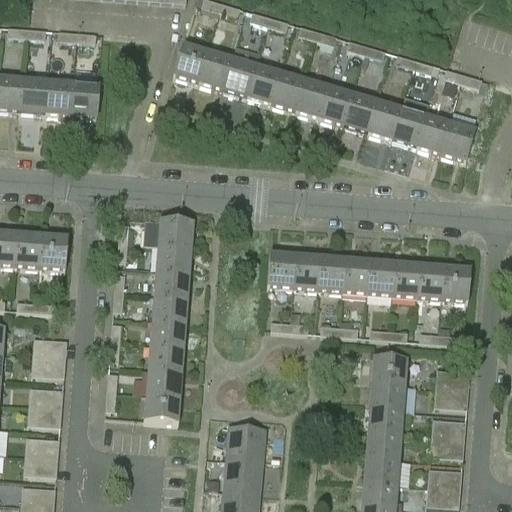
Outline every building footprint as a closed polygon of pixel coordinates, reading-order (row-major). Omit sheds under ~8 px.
[(173,9),(173,0),(161,0),(161,8),(173,9)] [(173,0),(173,9),(184,10),(185,0),(173,0)] [(218,9),(197,3),(194,11),(216,17),(218,9)] [(239,15),(218,9),(216,17),(236,23),(239,15)] [(269,24),(251,19),(249,27),(267,33),(269,24)] [(269,24),(267,33),(285,38),(287,29),(269,24)] [(318,38),(300,33),(297,41),(315,47),(318,38)] [(27,35),(7,34),(7,43),(26,44),(27,35)] [(27,35),(26,44),(44,46),(45,37),(27,35)] [(76,39),(58,38),(57,47),(75,48),(76,39)] [(318,38),(315,47),(333,52),(336,43),(318,38)] [(76,39),(75,48),(94,50),(95,41),(76,39)] [(366,52),(348,47),(345,56),(363,61),(366,52)] [(173,83),(198,90),(207,58),(182,51),(173,83)] [(366,52),(363,61),(381,67),(384,58),(366,52)] [(198,90),(222,97),(231,65),(207,58),(198,90)] [(415,67),(397,62),(394,70),(412,76),(415,67)] [(222,97),(246,104),(256,72),(231,65),(222,97)] [(430,81),(432,72),(415,67),(412,76),(430,81)] [(246,104),(270,111),(280,79),(256,72),(246,104)] [(463,81),(445,76),(442,84),(460,90),(463,81)] [(270,111),(295,118),(304,86),(280,79),(270,111)] [(463,81),(460,90),(478,95),(481,86),(463,81)] [(0,117),(19,119),(22,85),(0,83),(0,117)] [(19,119),(44,121),(47,87),(22,85),(19,119)] [(295,118),(319,125),(328,93),(304,86),(295,118)] [(44,121),(70,123),(72,89),(47,87),(44,121)] [(455,91),(444,87),(441,97),(453,100),(455,91)] [(98,91),(97,91),(72,89),(70,123),(96,125),(98,91)] [(319,125),(343,133),(352,100),(328,93),(319,125)] [(343,133),(367,140),(377,107),(352,100),(343,133)] [(367,140),(391,147),(401,115),(377,107),(367,140)] [(391,147),(416,154),(425,122),(401,115),(391,147)] [(416,154),(440,161),(449,129),(425,122),(416,154)] [(474,136),(449,129),(440,161),(465,168),(474,136)] [(191,256),(193,230),(159,227),(159,228),(148,227),(146,252),(157,253),(191,256)] [(128,232),(118,231),(117,250),(126,251),(128,232)] [(0,238),(0,273),(13,274),(16,240),(0,238)] [(37,276),(40,242),(16,240),(13,274),(37,276)] [(66,244),(40,242),(37,276),(63,278),(66,244)] [(126,251),(117,250),(116,268),(125,269),(126,251)] [(189,281),(191,256),(157,253),(155,278),(189,281)] [(267,294),(293,296),(295,262),(270,260),(267,294)] [(320,264),(295,262),(293,296),(318,298),(320,264)] [(342,299),(345,266),(320,264),(318,298),(342,299)] [(369,268),(345,266),(342,299),(367,301),(369,268)] [(391,303),(394,269),(369,268),(367,301),(391,303)] [(419,271),(394,269),(391,303),(416,305),(419,271)] [(441,307),(443,273),(419,271),(416,305),(441,307)] [(469,275),(443,273),(441,307),(466,309),(469,275)] [(189,281),(155,278),(153,303),(187,305),(189,281)] [(113,299),(123,300),(124,281),(115,281),(113,299)] [(113,299),(112,318),(121,319),(123,300),(113,299)] [(185,330),(187,305),(153,303),(151,327),(185,330)] [(15,317),(34,319),(35,309),(16,308),(15,317)] [(34,319),(43,319),(53,320),(54,311),(35,309),(34,319)] [(185,330),(151,327),(149,352),(183,355),(185,330)] [(288,338),(289,329),(270,328),(269,337),(288,338)] [(307,331),(289,329),(288,338),(307,340),(307,331)] [(109,349),(119,350),(120,331),(111,330),(109,349)] [(337,342),(338,333),(319,332),(318,341),(337,342)] [(357,335),(338,333),(337,342),(356,344),(357,335)] [(387,346),(387,337),(369,336),(368,345),(387,346)] [(406,339),(387,337),(387,346),(405,348),(406,339)] [(417,349),(436,350),(437,341),(418,340),(417,349)] [(436,350),(447,351),(455,352),(456,343),(437,341),(436,350)] [(40,365),(40,358),(41,346),(33,345),(31,364),(40,365)] [(65,360),(66,348),(41,346),(40,358),(65,360)] [(109,349),(108,368),(118,369),(119,350),(109,349)] [(181,380),(183,355),(149,352),(147,377),(181,380)] [(39,371),(64,372),(65,360),(40,358),(40,365),(39,371)] [(40,365),(31,364),(30,382),(38,383),(39,371),(40,365)] [(373,365),(371,390),(404,393),(406,368),(373,365)] [(38,383),(63,385),(64,372),(39,371),(38,383)] [(435,376),(434,395),(442,396),(443,390),(444,377),(435,376)] [(181,380),(147,377),(145,402),(179,405),(181,380)] [(444,377),(443,390),(467,393),(468,379),(444,377)] [(106,399),(115,399),(116,380),(107,380),(106,399)] [(369,415),(402,418),(404,393),(371,390),(369,415)] [(442,396),(442,403),(466,405),(467,393),(443,390),(442,396)] [(36,414),(37,408),(37,395),(29,395),(27,414),(36,414)] [(37,408),(61,410),(62,397),(37,395),(37,408)] [(441,415),(442,403),(442,396),(434,395),(432,414),(441,415)] [(106,399),(104,417),(114,418),(115,399),(106,399)] [(177,430),(179,405),(145,402),(143,427),(177,430)] [(465,417),(466,405),(442,403),(441,415),(465,417)] [(36,420),(60,421),(61,410),(37,408),(36,414),(36,420)] [(36,420),(36,414),(27,414),(26,432),(35,433),(36,420)] [(369,415),(367,440),(400,442),(402,418),(369,415)] [(35,433),(59,434),(60,421),(36,420),(35,433)] [(439,439),(440,427),(431,426),(430,445),(438,445),(439,439)] [(440,427),(439,439),(463,441),(464,429),(440,427)] [(227,434),(224,466),(261,469),(263,437),(227,434)] [(438,445),(438,452),(462,454),(463,441),(439,439),(438,445)] [(365,464),(398,467),(400,442),(367,440),(365,464)] [(34,445),(25,444),(16,443),(14,462),(24,463),(32,463),(33,457),(34,445)] [(33,457),(57,459),(58,446),(34,445),(33,457)] [(437,464),(438,452),(438,445),(430,445),(428,464),(437,464)] [(438,452),(437,464),(461,466),(462,454),(438,452)] [(32,469),(56,471),(57,459),(33,457),(32,463),(32,469)] [(31,482),(32,469),(32,463),(24,463),(22,481),(31,482)] [(365,464),(363,489),(396,492),(398,467),(365,464)] [(258,501),(261,469),(224,466),(222,498),(258,501)] [(31,482),(55,484),(56,471),(32,469),(31,482)] [(427,475),(426,494),(434,495),(435,488),(436,476),(427,475)] [(436,476),(435,488),(459,490),(460,478),(436,476)] [(217,485),(206,484),(205,494),(216,495),(217,485)] [(435,488),(434,495),(434,500),(458,502),(459,490),(435,488)] [(363,489),(360,511),(394,511),(396,492),(363,489)] [(28,511),(29,506),(30,494),(21,493),(19,511),(28,511)] [(29,506),(53,508),(54,496),(30,494),(29,506)] [(433,511),(434,500),(434,495),(426,494),(424,511),(433,511)] [(222,498),(220,511),(257,511),(258,501),(222,498)] [(434,500),(433,511),(457,511),(458,502),(434,500)]
